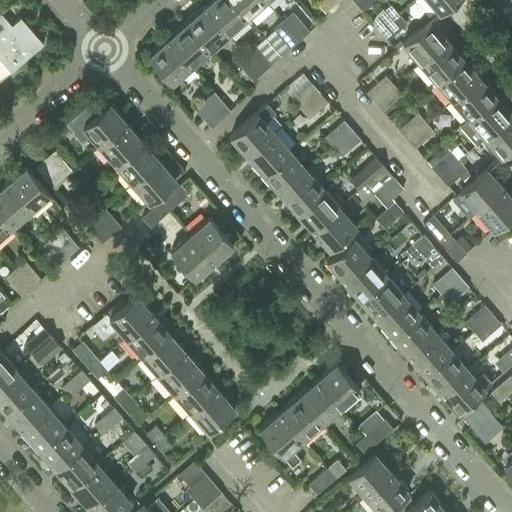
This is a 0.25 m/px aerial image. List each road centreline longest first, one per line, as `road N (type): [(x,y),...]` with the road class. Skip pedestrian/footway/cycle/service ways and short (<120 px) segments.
road 1 (residential): [(509,511),(102,49)]
road 2 (residential): [(0,135),(102,49)]
